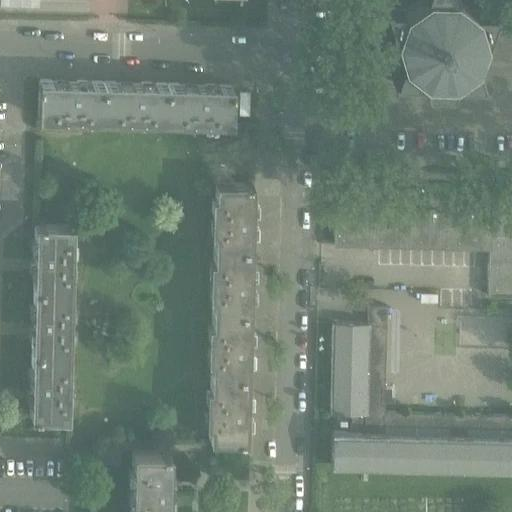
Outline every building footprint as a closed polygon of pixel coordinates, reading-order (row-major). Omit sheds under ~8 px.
[(421,0),(407,10),(388,10),(388,8),(385,9),(401,62),(394,80),(393,80),(393,83),(423,84),(426,93),(451,94),(454,84),(485,85),(485,82),(483,82),(478,64),(496,12),(493,10),(493,12),(474,12),(459,0),(458,0),(421,0)] [(104,82),(55,81),(39,80),(38,117),(103,119),(104,82)] [(167,84),(104,82),(103,119),(166,121),(167,84)] [(232,85),(183,84),(167,84),(166,121),(231,122),(232,85)] [(239,90),(238,114),(248,115),(249,91),(239,90)] [(511,195),(490,195),(490,199),(418,197),(419,170),(336,168),(334,245),(489,249),(487,295),(511,295),(511,195)] [(216,182),(215,197),(214,246),(251,247),(253,183),(216,182)] [(35,224),(35,240),(33,289),(70,290),(72,225),(35,224)] [(251,247),(214,246),(212,310),(249,311),(251,247)] [(70,290),(33,289),(32,352),(69,354),(70,290)] [(511,414),(384,412),(384,401),(391,401),(391,387),(385,387),(387,305),(368,305),(367,323),(332,322),(330,411),(336,411),(335,415),(346,415),(347,411),(351,412),(351,432),(332,431),(331,464),(511,468),(511,414)] [(249,311),(212,310),(211,374),(248,375),(249,311)] [(69,354),(32,352),(30,417),(67,418),(69,354)] [(248,375),(211,374),(209,439),(246,440),(248,375)] [(133,451),(132,467),(131,511),(168,511),(169,490),(171,490),(171,480),(169,480),(170,452),(133,451)]
